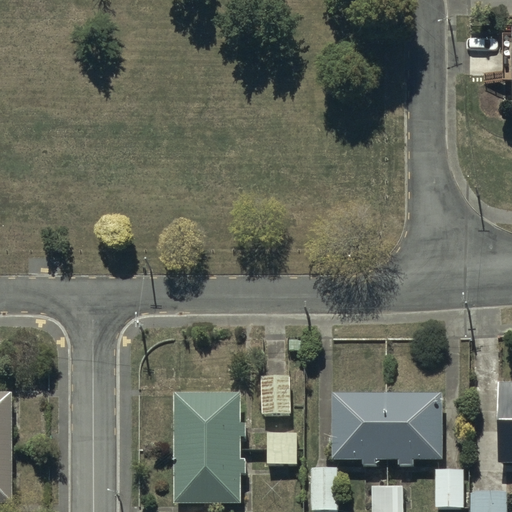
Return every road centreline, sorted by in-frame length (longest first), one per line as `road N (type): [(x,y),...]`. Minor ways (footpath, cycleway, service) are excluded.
road 1 (residential): [(93,299),(366,293),(444,280)]
road 2 (residential): [(421,0),(444,280)]
road 3 (residential): [(93,511),(93,299)]
